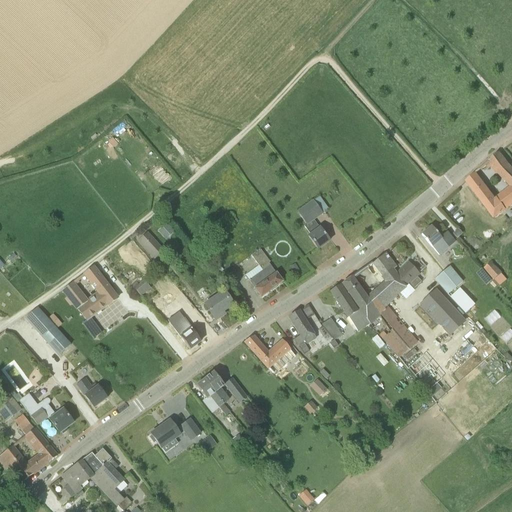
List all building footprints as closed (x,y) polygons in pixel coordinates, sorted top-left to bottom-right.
[(511,168),(498,153),(485,165),(489,169),(493,165),(511,187),(494,201),(474,174),(466,181),(494,218),(511,203),(511,168)] [(314,220),(322,214),(313,201),(297,212),(306,225),(303,227),(304,227),(310,235),(308,236),(318,250),(329,242),(314,220)] [(166,224),(159,231),(166,239),(174,232),(166,224)] [(440,238),(431,227),(421,235),(438,256),(455,242),(447,232),(446,232),(447,233),(440,238)] [(456,238),(462,233),(458,230),(453,234),(456,238)] [(154,259),(163,251),(147,233),(138,241),(154,259)] [(261,298),(282,282),(268,264),(270,262),(260,249),(251,255),(259,266),(245,276),(261,298)] [(386,252),(372,264),(382,277),(391,270),(396,265),(386,252)] [(492,261),(484,268),(499,286),(507,279),(492,261)] [(219,265),(214,270),(219,275),(224,271),(219,265)] [(294,265),(290,269),(294,275),(299,272),(294,265)] [(411,265),(395,275),(404,287),(419,277),(411,265)] [(448,294),(462,282),(449,266),(435,279),(448,294)] [(77,309),(86,321),(91,318),(116,298),(93,267),(84,274),(98,292),(86,302),(72,284),(63,291),(67,297),(65,299),(70,307),(73,304),(77,309)] [(342,285),(360,309),(369,322),(378,313),(387,305),(405,288),(404,287),(395,275),(391,270),(382,277),(386,282),(367,299),(352,278),(342,285)] [(141,296),(150,288),(144,280),(134,287),(141,296)] [(369,322),(360,309),(357,311),(339,286),(330,292),(343,311),(353,325),(358,332),(367,326),(373,334),(376,331),(369,322)] [(215,321),(224,314),(223,312),(233,304),(222,289),(202,303),(215,321)] [(468,319),(439,289),(426,303),(455,333),(468,319)] [(450,298),(462,311),(471,303),(459,290),(450,298)] [(303,355),(309,351),(304,344),(312,340),(304,324),(303,322),(314,315),(308,305),(306,306),(297,311),(288,316),(299,337),(294,339),(303,355)] [(387,305),(378,313),(393,331),(383,339),(398,358),(417,342),(387,305)] [(53,327),(47,319),(37,308),(33,311),(25,319),(42,337),(53,327)] [(193,328),(192,329),(178,312),(168,320),(190,350),(200,342),(195,335),(198,333),(193,328)] [(50,319),(57,329),(63,325),(55,315),(50,319)] [(91,318),(86,321),(82,324),(94,339),(102,332),(91,318)] [(334,340),(341,335),(338,330),(330,319),(321,325),(334,340)] [(70,346),(55,329),(53,327),(42,337),(58,356),(70,346)] [(268,353),(253,336),(244,342),(267,369),(268,368),(274,375),(295,356),(290,350),(282,340),(268,353)] [(379,337),(374,341),(380,351),(385,347),(379,337)] [(414,351),(404,357),(407,362),(417,356),(414,351)] [(323,371),(319,374),(325,380),(329,377),(323,371)] [(204,380),(223,404),(228,401),(219,390),(223,387),(213,373),(204,380)] [(93,390),(85,379),(76,385),(93,408),(107,399),(98,386),(93,390)] [(223,404),(204,380),(196,386),(207,400),(203,403),(211,414),(219,408),(225,416),(229,413),(223,405),(223,404)] [(239,402),(246,397),(232,380),(226,385),(239,402)] [(317,381),(311,387),(320,396),(325,390),(317,381)] [(435,384),(425,392),(430,398),(440,390),(435,384)] [(14,399),(17,403),(19,401),(21,399),(19,395),(16,397),(14,394),(12,396),(14,399)] [(49,419),(55,415),(47,405),(49,404),(50,402),(49,400),(48,399),(46,398),(44,399),(37,405),(28,394),(21,399),(19,401),(37,426),(48,418),(49,419)] [(343,412),(350,404),(339,394),(332,401),(343,412)] [(10,419),(22,409),(13,399),(2,408),(10,419)] [(305,408),(311,414),(316,409),(310,403),(305,408)] [(63,410),(55,415),(49,419),(59,434),(73,423),(63,410)] [(33,470),(35,473),(56,457),(30,425),(22,414),(14,421),(22,431),(26,437),(25,437),(41,455),(30,463),(35,469),(33,470)] [(181,428),(177,431),(169,421),(150,435),(151,437),(149,438),(153,444),(156,442),(160,449),(180,435),(184,432),(191,442),(200,435),(190,421),(181,428)] [(255,428),(251,427),(248,430),(247,434),(250,437),(254,438),(257,435),(258,431),(255,428)] [(236,444),(243,440),(239,434),(232,439),(236,444)] [(203,443),(209,452),(216,446),(210,437),(203,443)] [(23,482),(35,473),(33,470),(35,469),(30,463),(26,466),(12,448),(0,456),(0,463),(6,470),(11,466),(23,482)] [(73,480),(76,482),(81,490),(89,483),(87,481),(91,478),(97,484),(101,481),(100,479),(101,478),(98,474),(101,472),(102,473),(104,471),(103,470),(106,468),(108,470),(111,468),(110,466),(112,464),(112,465),(115,463),(102,449),(94,457),(91,453),(77,464),(85,471),(73,480)] [(119,467),(115,463),(112,465),(112,464),(110,466),(111,468),(108,470),(106,468),(103,470),(104,471),(102,473),(101,472),(98,474),(101,478),(100,479),(101,481),(97,484),(123,510),(132,502),(126,497),(124,499),(114,489),(123,481),(114,471),(119,467)] [(81,490),(76,482),(73,480),(85,471),(77,464),(62,475),(69,484),(64,488),(71,498),(76,494),(81,490)] [(307,490),(300,496),(309,506),(316,500),(307,490)]
